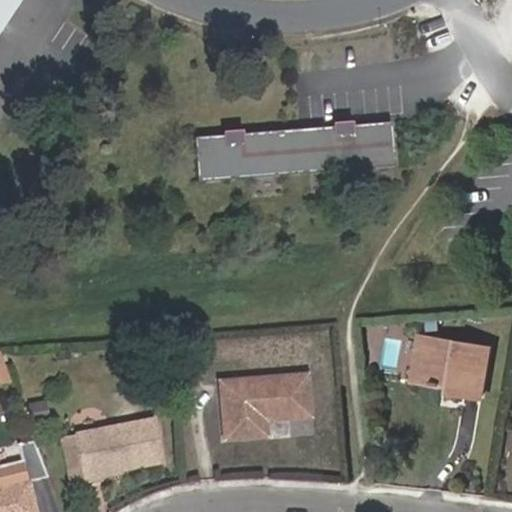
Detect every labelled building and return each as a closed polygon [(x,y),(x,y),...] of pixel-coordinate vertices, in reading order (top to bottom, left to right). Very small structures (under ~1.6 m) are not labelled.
[(0,0),(0,31),(20,0),(0,0)] [(384,124),(187,136),(189,180),(387,169),(384,124)] [(488,352),(420,341),(414,381),(440,385),(441,382),(449,382),(447,394),(482,398),(488,352)] [(0,385),(12,385),(1,352),(0,352),(0,385)] [(28,385),(33,408),(47,405),(43,382),(28,385)] [(306,383),(221,388),(225,446),(266,443),(265,424),(273,424),(273,426),(309,424),(306,383)] [(151,423),(76,439),(85,482),(97,480),(97,476),(158,463),(151,423)] [(33,511),(27,484),(0,490),(0,511),(33,511)]
